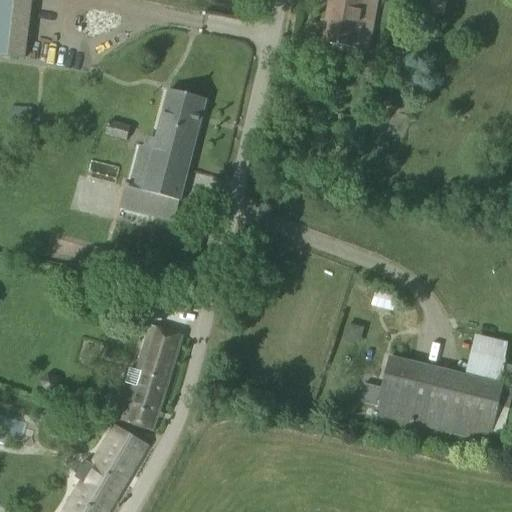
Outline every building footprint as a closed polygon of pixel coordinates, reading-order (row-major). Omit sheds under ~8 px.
[(0,0),(0,55),(32,57),(35,0),(0,0)] [(329,0),(321,43),(341,47),(356,49),(358,37),(371,39),(377,0),(329,0)] [(428,13),(442,15),(444,4),(430,1),(428,13)] [(126,181),(119,208),(154,217),(174,222),(205,100),(186,95),(166,90),(159,118),(154,140),(145,138),(143,147),(139,146),(130,182),(126,181)] [(8,122),(30,124),(31,110),(9,109),(8,122)] [(105,136),(125,141),(130,124),(109,119),(105,136)] [(95,247),(91,262),(111,267),(115,253),(95,247)] [(124,281),(122,296),(133,298),(135,283),(124,281)] [(378,288),(373,304),(393,310),(398,295),(378,288)] [(160,308),(172,310),(175,293),(163,291),(160,308)] [(128,368),(124,383),(131,386),(120,422),(153,433),(183,337),(150,326),(136,370),(128,368)] [(376,408),(375,415),(489,444),(502,388),(389,359),(381,389),(362,384),(358,403),(376,408)] [(68,504),(63,511),(107,511),(147,447),(113,426),(79,485),(74,482),(63,501),(68,504)]
